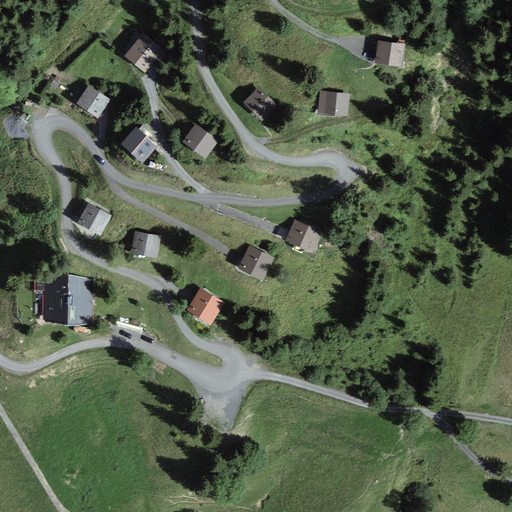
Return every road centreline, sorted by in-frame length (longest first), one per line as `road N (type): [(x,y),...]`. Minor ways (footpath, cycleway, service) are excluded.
road 1 (residential): [(194,0),(203,65),(226,109),(267,155),(342,164),(333,192),(272,202),(158,191),(113,176),(82,136),(58,121),(47,122),(44,142),(66,183),(75,246),(156,284),(192,338),(232,352),(238,368)]
road 2 (residential): [(511,482),(430,413),(238,368)]
road 3 (residential): [(238,368),(228,381),(216,380),(157,353),(109,343),(25,368),(0,358)]
road 4 (residential): [(63,511),(0,408)]
